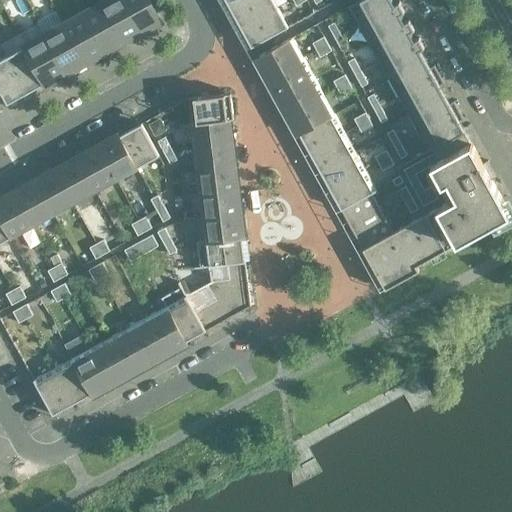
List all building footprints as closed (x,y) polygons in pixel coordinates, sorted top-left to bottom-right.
[(141,30),(124,0),(110,0),(102,4),(122,41),(141,30)] [(161,19),(150,0),(124,0),(141,30),(161,19)] [(226,0),(231,8),(245,0),(226,0)] [(241,27),(278,7),(273,0),(245,0),(231,8),(241,27)] [(360,25),(400,2),(400,1),(395,4),(393,0),(360,0),(349,6),(360,25)] [(369,43),(410,20),(410,19),(405,22),(401,14),(405,11),(400,2),(360,25),(369,43)] [(122,41),(102,4),(83,15),(103,51),(122,41)] [(252,47),(289,27),(278,7),(241,27),(252,47)] [(103,51),(83,15),(64,25),(84,62),(103,51)] [(379,61),(420,38),(419,37),(415,40),(411,31),(415,29),(410,20),(369,43),(379,61)] [(342,35),(335,22),(328,25),(335,38),(342,35)] [(84,62),(64,25),(45,36),(65,72),(84,62)] [(349,47),(342,35),(335,38),(342,51),(349,47)] [(65,72),(45,36),(26,46),(46,82),(65,72)] [(328,43),(324,36),(313,43),(317,50),(328,43)] [(269,76),(304,57),(293,37),(258,57),(269,76)] [(425,58),(420,49),(425,47),(420,38),(379,61),(389,78),(425,58)] [(332,50),(328,43),(317,50),(321,57),(332,50)] [(46,82),(26,46),(7,57),(28,93),(46,82)] [(28,93),(7,57),(0,60),(0,89),(8,104),(28,93)] [(279,95),(314,76),(304,57),(269,76),(279,95)] [(361,70),(354,58),(348,61),(355,74),(361,70)] [(399,96),(440,74),(435,65),(431,67),(425,58),(389,78),(399,96)] [(368,83),(361,70),(355,74),(362,86),(368,83)] [(349,81),(345,74),(334,81),(338,88),(349,81)] [(445,94),(440,85),(444,83),(440,74),(399,96),(409,114),(445,94)] [(289,114),(325,95),(314,76),(279,95),(289,114)] [(353,88),(349,81),(338,88),(342,95),(353,88)] [(235,118),(232,92),(225,93),(189,97),(192,122),(228,118),(235,118)] [(381,106),(374,93),(368,97),(375,110),(381,106)] [(418,132),(459,110),(454,101),(450,103),(445,94),(409,114),(418,132)] [(300,133),(335,114),(325,95),(289,114),(300,133)] [(388,119),(381,106),(375,110),(382,122),(388,119)] [(465,131),(460,121),(464,118),(459,110),(418,132),(429,151),(433,149),(465,131)] [(370,119),(366,112),(355,118),(359,125),(370,119)] [(311,153),(346,133),(335,114),(300,133),(311,153)] [(231,141),(228,118),(192,122),(195,146),(231,141)] [(374,126),(370,119),(359,125),(362,132),(374,126)] [(159,155),(142,123),(120,135),(138,167),(159,155)] [(401,142),(394,129),(388,133),(394,145),(401,142)] [(483,162),(472,143),(465,131),(433,149),(435,153),(439,160),(434,163),(432,164),(432,165),(443,184),(448,181),(483,162)] [(321,172),(357,152),(346,133),(311,153),(321,172)] [(138,167),(120,135),(99,147),(117,179),(138,167)] [(172,148),(165,137),(158,141),(164,152),(172,148)] [(234,165),(231,141),(195,146),(198,170),(234,165)] [(408,154),(401,142),(394,145),(401,158),(408,154)] [(117,179),(99,147),(78,159),(96,191),(117,179)] [(178,159),(172,149),(172,148),(164,152),(171,163),(178,159)] [(391,157),(387,150),(376,156),(379,163),(391,157)] [(332,191),(367,171),(357,152),(321,172),(332,191)] [(439,160),(435,153),(430,156),(434,163),(439,160)] [(434,163),(430,156),(425,158),(429,166),(432,165),(432,164),(434,163)] [(395,164),(391,157),(379,163),(383,170),(395,164)] [(429,166),(425,158),(420,161),(424,169),(429,166)] [(96,191),(78,159),(57,170),(75,202),(96,191)] [(424,169),(420,161),(415,164),(419,172),(424,169)] [(493,223),(511,213),(510,211),(492,179),(483,163),(483,162),(448,181),(457,197),(396,231),(418,271),(420,270),(417,265),(431,258),(444,251),(463,240),(475,233),(493,223)] [(419,172),(415,164),(410,167),(414,175),(416,174),(419,172)] [(237,189),(234,165),(198,170),(201,194),(237,189)] [(414,175),(410,167),(404,170),(409,178),(414,175)] [(75,202),(57,170),(36,182),(54,214),(75,202)] [(372,193),(377,190),(367,171),(332,191),(342,209),(372,193)] [(416,174),(414,175),(409,178),(412,183),(419,179),(416,174)] [(404,182),(401,176),(393,180),(397,186),(404,182)] [(422,185),(419,179),(412,183),(415,189),(422,185)] [(54,214),(36,182),(15,193),(33,225),(54,214)] [(425,190),(422,185),(415,189),(418,194),(425,190)] [(409,192),(407,186),(399,190),(402,196),(409,192)] [(436,192),(432,186),(425,190),(428,196),(436,192)] [(240,213),(237,189),(201,194),(204,217),(240,213)] [(428,196),(425,190),(418,194),(421,200),(428,196)] [(413,197),(409,192),(402,196),(405,201),(413,197)] [(439,198),(436,192),(428,196),(431,202),(439,198)] [(33,225),(15,193),(0,201),(0,215),(12,237),(33,225)] [(394,232),(372,193),(342,209),(364,249),(394,232)] [(165,206),(158,195),(151,199),(157,210),(165,206)] [(431,202),(428,196),(421,200),(424,206),(431,202)] [(416,203),(413,197),(405,201),(408,207),(416,203)] [(419,209),(416,203),(408,207),(412,213),(419,209)] [(171,217),(165,206),(157,210),(164,221),(171,217)] [(243,237),(240,213),(204,217),(207,240),(197,242),(243,237)] [(0,243),(12,237),(0,215),(0,243)] [(153,227),(146,216),(139,220),(146,231),(153,227)] [(146,231),(139,220),(132,224),(139,235),(146,231)] [(171,239),(165,227),(158,231),(164,243),(171,239)] [(396,231),(394,232),(364,249),(386,289),(418,271),(396,231)] [(159,246),(153,234),(146,238),(152,249),(159,246)] [(250,259),(248,247),(244,247),(243,237),(197,242),(200,267),(210,266),(245,262),(245,259),(250,259)] [(152,249),(146,238),(139,242),(145,253),(152,249)] [(110,251),(104,239),(97,243),(103,255),(110,251)] [(178,250),(175,245),(171,239),(164,243),(170,254),(178,250)] [(145,253),(139,242),(132,246),(138,257),(145,253)] [(103,255),(97,243),(90,247),(96,258),(103,255)] [(138,257),(132,246),(125,250),(131,261),(138,257)] [(109,273),(103,262),(96,266),(102,277),(109,273)] [(252,305),(245,262),(210,266),(212,281),(206,284),(226,319),(252,305)] [(68,274),(62,263),(55,266),(62,278),(68,274)] [(62,278),(55,266),(48,270),(55,282),(62,278)] [(102,277),(96,266),(89,269),(95,281),(102,277)] [(72,294),(65,283),(58,286),(65,298),(72,294)] [(206,284),(187,295),(186,295),(206,330),(226,319),(206,284)] [(27,297),(20,286),(13,290),(20,301),(27,297)] [(65,298),(58,286),(51,290),(58,302),(65,298)] [(206,330),(186,295),(187,295),(182,286),(163,297),(187,341),(206,330)] [(20,301),(13,290),(6,293),(13,305),(20,301)] [(187,341),(163,297),(162,297),(166,306),(148,316),(168,351),(187,341)] [(34,315),(27,303),(20,307),(27,319),(34,315)] [(27,319),(20,307),(13,311),(20,322),(27,319)] [(168,351),(148,316),(129,326),(149,362),(168,351)] [(149,362),(129,326),(111,337),(130,372),(149,362)] [(130,372),(111,337),(92,347),(111,383),(130,372)] [(111,383),(92,347),(73,358),(92,393),(111,383)] [(92,393),(73,358),(54,368),(73,403),(92,393)] [(73,403),(54,368),(34,379),(54,414),(73,403)]
